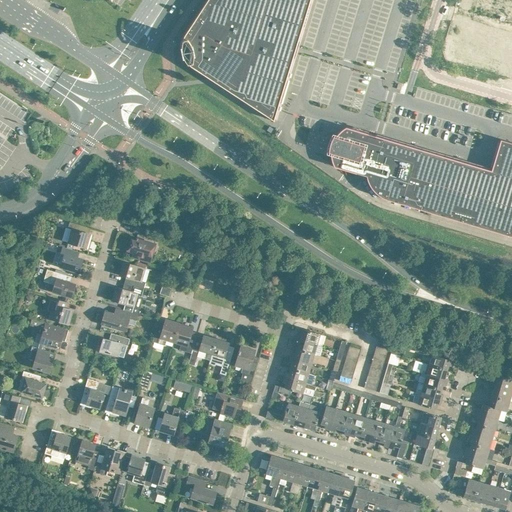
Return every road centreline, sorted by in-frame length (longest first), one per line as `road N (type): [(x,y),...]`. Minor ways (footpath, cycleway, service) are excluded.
road 1 (tertiary): [(101,115),(379,287),(482,316)]
road 2 (tertiary): [(482,316),(416,283),(124,83)]
road 3 (residential): [(57,416),(113,223)]
road 4 (residential): [(57,416),(244,471)]
road 5 (residential): [(431,493),(413,477),(272,435),(251,445)]
road 6 (unclassified): [(511,99),(425,67),(439,0)]
road 7 (unclassified): [(0,212),(46,188),(101,115)]
road 8 (residential): [(431,493),(449,461),(465,373)]
road 9 (tertiary): [(105,70),(0,1)]
road 10 (tertiary): [(0,46),(101,115)]
